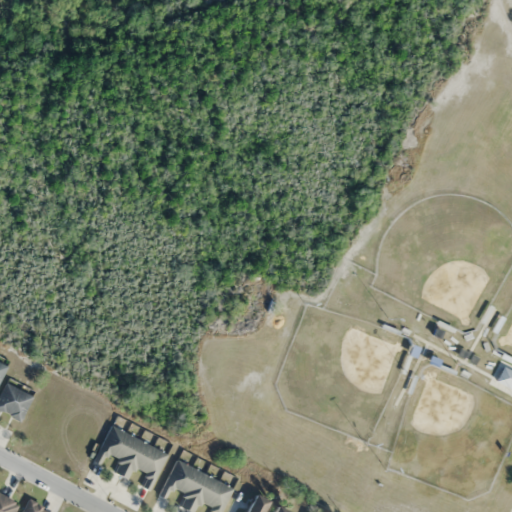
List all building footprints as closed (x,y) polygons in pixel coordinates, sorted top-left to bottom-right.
[(503,366),(511,370),(511,389),(495,381),(503,366)] [(32,397),(5,382),(0,391),(0,411),(18,421),(32,397)] [(149,490),(167,454),(110,425),(92,461),(98,465),(103,456),(106,458),(108,454),(117,458),(115,462),(118,464),(114,472),(126,478),(131,470),(134,471),(136,468),(145,473),(143,476),(146,478),(142,486),(149,490)] [(220,511),(233,488),(176,459),(158,495),(164,499),(169,490),(172,492),(174,488),(183,492),(181,496),(184,498),(180,507),(190,511),(192,511),(197,504),(200,505),(201,502),(211,507),(209,510),(212,511),(220,511)] [(0,511),(13,511),(17,502),(0,494),(0,511)] [(261,511),(266,500),(252,494),(243,511),(261,511)] [(46,511),(25,501),(20,511),(46,511)]
